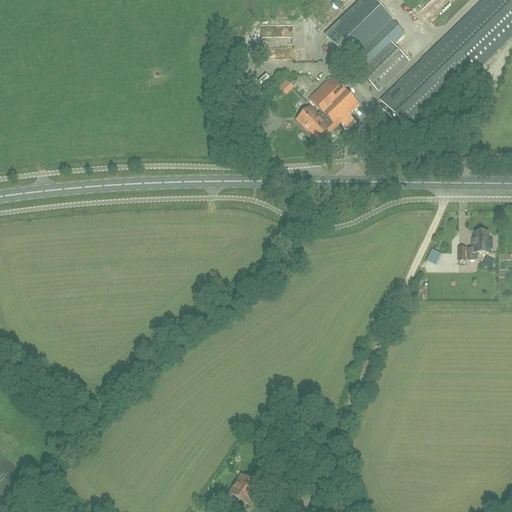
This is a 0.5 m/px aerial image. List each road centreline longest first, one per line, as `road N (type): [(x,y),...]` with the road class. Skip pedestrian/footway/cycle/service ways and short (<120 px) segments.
road 1 (secondary): [(0,197),(206,182),(511,184)]
road 2 (track): [(461,161),(328,451),(325,479),(335,511)]
